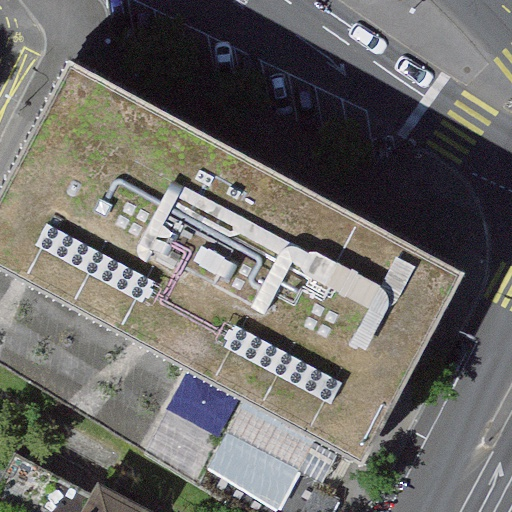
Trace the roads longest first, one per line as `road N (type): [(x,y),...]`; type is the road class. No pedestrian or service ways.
road 1 (secondary): [(271,0),(463,128),(511,141)]
road 2 (secondary): [(511,403),(459,511)]
